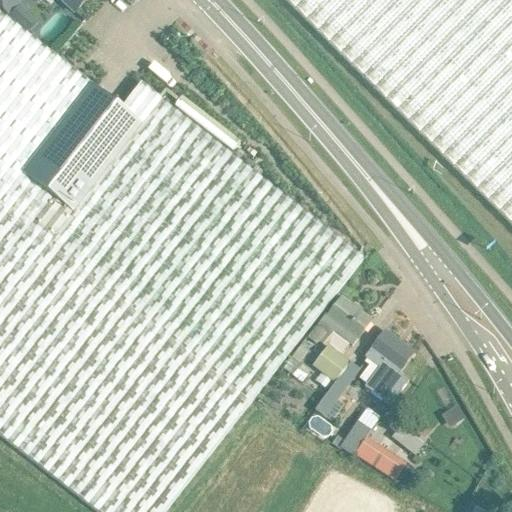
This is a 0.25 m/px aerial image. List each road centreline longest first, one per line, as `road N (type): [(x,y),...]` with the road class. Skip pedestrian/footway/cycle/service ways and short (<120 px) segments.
road 1 (primary): [(399,217),(209,0)]
road 2 (primary): [(399,217),(511,401)]
road 3 (primary): [(511,339),(399,217)]
